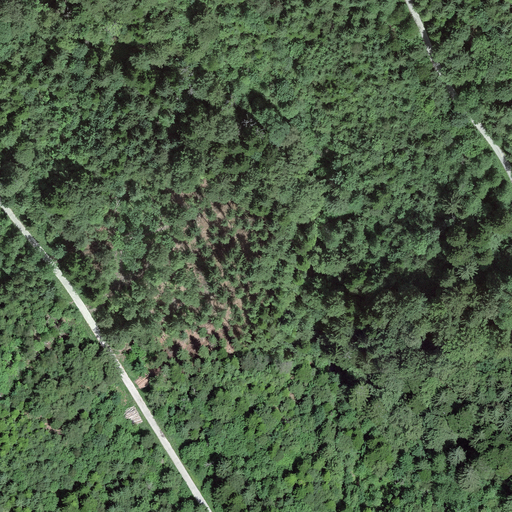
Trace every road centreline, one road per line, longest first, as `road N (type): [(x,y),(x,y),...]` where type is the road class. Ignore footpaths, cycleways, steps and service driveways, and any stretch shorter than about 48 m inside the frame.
road 1 (track): [(0,199),(68,284),(209,511)]
road 2 (track): [(408,0),(444,81),(511,173)]
